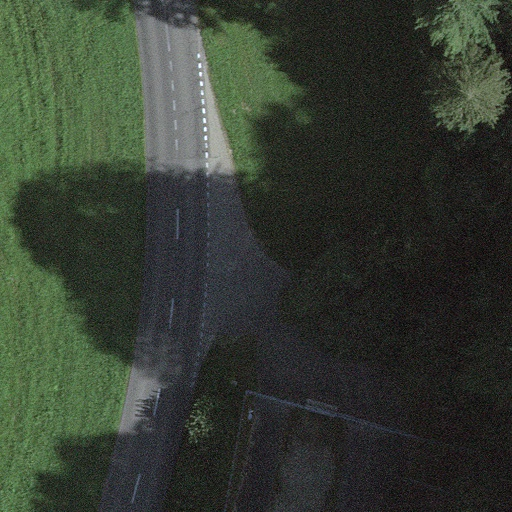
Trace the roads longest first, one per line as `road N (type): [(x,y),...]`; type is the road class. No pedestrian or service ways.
road 1 (unclassified): [(156,0),(173,156),(169,293),(135,511)]
road 2 (track): [(173,156),(266,260),(241,511)]
